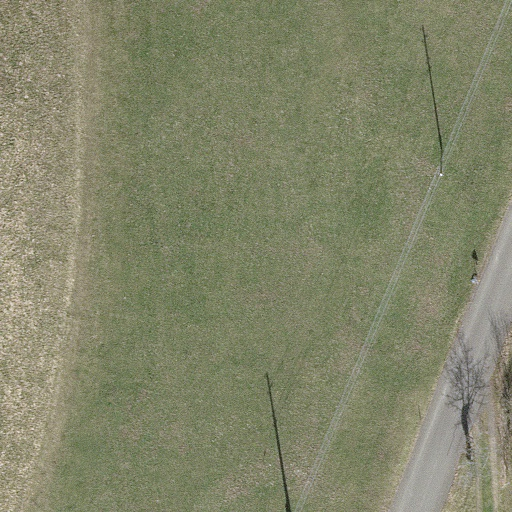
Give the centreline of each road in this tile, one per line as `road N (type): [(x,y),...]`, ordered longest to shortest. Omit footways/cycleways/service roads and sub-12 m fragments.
road 1 (unclassified): [(511,271),(419,511)]
road 2 (track): [(474,363),(485,511)]
